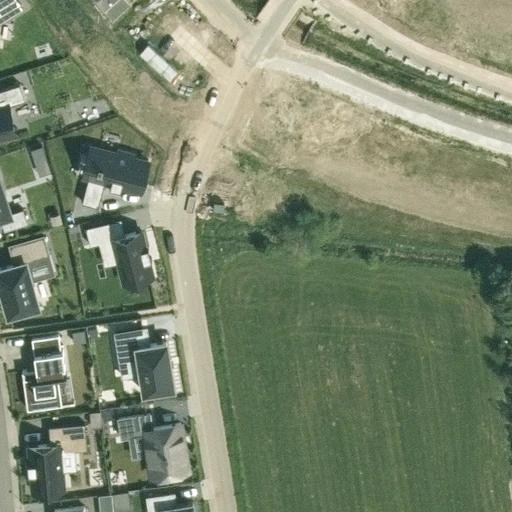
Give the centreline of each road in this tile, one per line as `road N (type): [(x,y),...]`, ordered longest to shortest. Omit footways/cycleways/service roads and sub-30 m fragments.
road 1 (residential): [(223,511),(184,282),(183,232),(214,126),(263,40)]
road 2 (residential): [(511,134),(263,40)]
road 3 (residential): [(333,0),(366,26),(511,82)]
